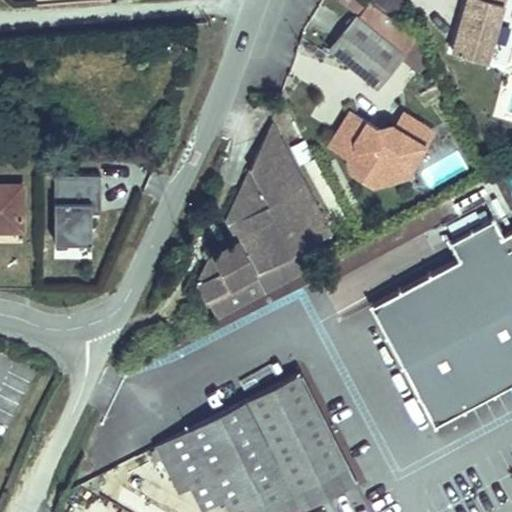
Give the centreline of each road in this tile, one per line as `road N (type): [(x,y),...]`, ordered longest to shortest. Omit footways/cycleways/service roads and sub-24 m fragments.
road 1 (residential): [(82,327),(120,309),(247,0)]
road 2 (residential): [(22,511),(83,383),(82,327)]
road 3 (residential): [(0,15),(193,0)]
